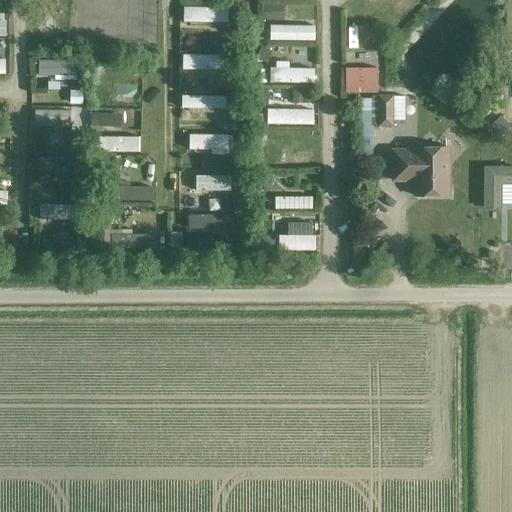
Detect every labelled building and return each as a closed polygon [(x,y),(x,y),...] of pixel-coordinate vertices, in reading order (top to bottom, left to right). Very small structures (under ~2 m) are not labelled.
[(78,0),(78,29),(148,29),(147,0),(78,0)] [(180,0),(179,18),(217,20),(218,0),(180,0)] [(272,7),(263,7),(263,22),(272,22),(272,7)] [(275,37),(309,37),(309,24),(275,23),(275,37)] [(344,25),(344,46),(364,46),(363,25),(344,25)] [(228,37),(225,36),(225,51),(236,51),(239,51),(239,30),(236,30),(228,30),(228,37)] [(207,46),(220,46),(220,33),(207,33),(207,46)] [(260,48),(257,59),(267,62),(271,52),(260,48)] [(225,49),(179,50),(179,66),(225,66),(225,49)] [(35,70),(63,70),(63,57),(35,57),(35,70)] [(312,62),(270,63),(270,79),(312,78),(312,62)] [(346,93),(378,92),(378,69),(346,69),(346,93)] [(234,78),(226,78),(226,91),(234,91),(234,78)] [(110,82),(110,94),(127,94),(127,82),(110,82)] [(285,100),(285,87),(268,87),(268,100),(285,100)] [(294,91),(294,104),(310,104),(310,91),(294,91)] [(73,92),(73,105),(82,105),(83,93),(73,92)] [(224,92),(178,92),(178,105),(224,105),(224,92)] [(379,96),(372,96),(372,126),(379,126),(393,126),(393,96),(379,96)] [(61,108),(30,108),(30,119),(61,119),(61,108)] [(105,115),(91,115),(91,126),(105,127),(105,115)] [(236,118),(226,118),(226,132),(236,132),(236,118)] [(59,131),(45,131),(45,144),(59,143),(59,131)] [(77,135),(69,137),(72,150),(80,148),(77,135)] [(100,149),(131,148),(131,135),(100,136),(100,149)] [(277,148),(276,160),(311,162),(311,149),(277,148)] [(393,181),(406,181),(408,179),(408,177),(415,177),(415,196),(449,196),(449,148),(415,148),(415,151),(393,151),(393,181)] [(219,164),(218,150),(201,151),(201,164),(219,164)] [(68,168),(68,153),(33,153),(33,168),(68,168)] [(511,167),(485,168),(485,208),(501,208),(501,205),(501,183),(511,183),(511,167)] [(185,187),(231,186),(231,169),(185,170),(185,187)] [(262,173),(262,187),(272,188),(273,173),(262,173)] [(149,197),(148,182),(115,182),(116,198),(149,197)] [(72,188),(71,203),(98,205),(98,197),(99,189),(72,188)] [(311,204),(311,192),(273,192),(273,204),(311,204)] [(231,195),(227,207),(234,209),(238,198),(231,195)] [(44,214),(68,215),(69,203),(44,202),(44,214)] [(233,223),(233,209),(187,210),(187,224),(233,223)] [(261,219),(261,243),(277,243),(277,219),(261,219)] [(182,233),(170,233),(171,249),(182,249),(182,233)]
